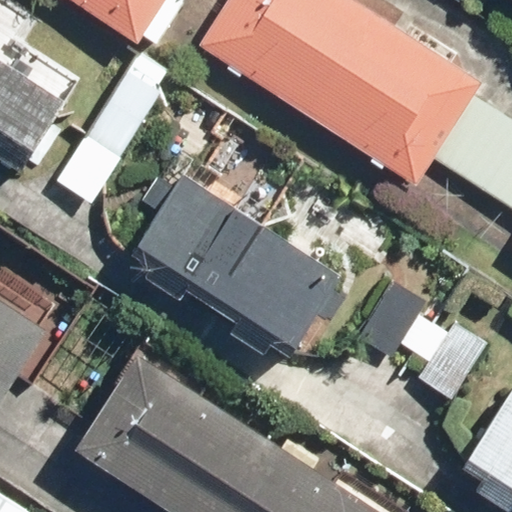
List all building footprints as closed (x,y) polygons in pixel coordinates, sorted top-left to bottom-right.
[(76,0),(136,39),(162,0),(76,0)] [(484,79),(360,0),(225,0),(199,41),(417,182),(484,79)] [(173,71),(140,50),(59,177),(92,198),(173,71)] [(0,163),(20,176),(70,98),(0,53),(0,163)] [(343,273),(180,174),(130,256),(292,355),(343,273)] [(397,341),(430,360),(421,376),(453,395),(486,338),(453,319),(447,329),(416,310),(424,296),(391,277),(357,336),(389,355),(397,341)] [(0,395),(47,323),(0,292),(0,395)] [(393,511),(141,349),(79,444),(184,511),(393,511)] [(511,389),(464,464),(482,476),(473,489),(507,510),(511,501),(511,389)] [(0,511),(28,511),(0,494),(0,511)]
